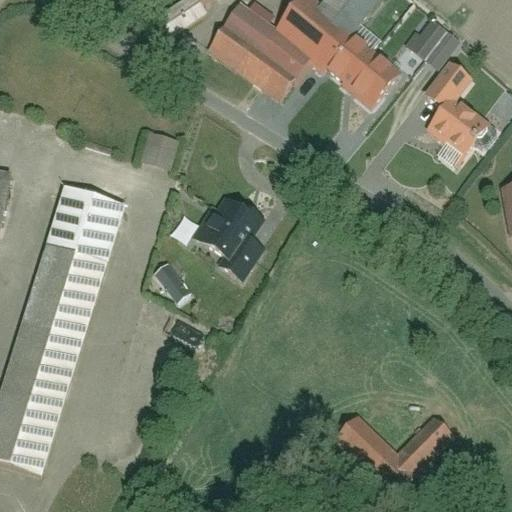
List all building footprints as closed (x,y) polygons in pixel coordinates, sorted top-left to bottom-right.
[(211,9),(204,0),(194,0),(156,26),(168,44),(204,20),(201,16),(211,9)] [(272,107),(306,64),(353,101),(380,67),(349,43),(382,0),(326,0),(314,16),(298,3),(271,37),(238,11),(204,55),(272,107)] [(429,25),(406,55),(435,78),(458,48),(429,25)] [(437,118),(423,140),(464,167),(484,138),(452,117),(461,103),(435,85),(420,107),(437,118)] [(511,193),(500,195),(506,247),(511,246),(511,193)] [(0,392),(0,474),(38,486),(121,214),(60,196),(0,392)] [(222,207),(192,246),(240,282),(270,244),(222,207)] [(0,230),(0,236),(17,241),(24,214),(5,209),(0,230)] [(398,460),(357,422),(341,439),(404,497),(419,480),(398,460)] [(398,460),(419,480),(452,446),(431,426),(398,460)]
